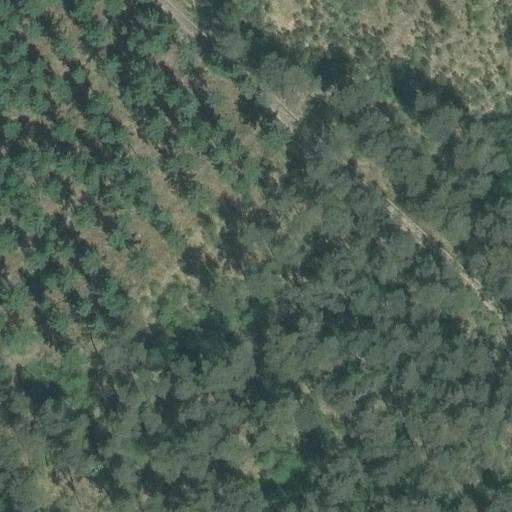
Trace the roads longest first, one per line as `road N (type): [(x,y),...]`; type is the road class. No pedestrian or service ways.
road 1 (track): [(163,0),(511,313)]
road 2 (track): [(198,511),(0,329)]
